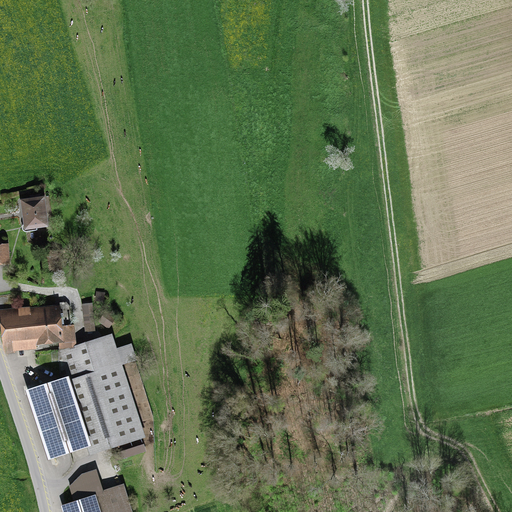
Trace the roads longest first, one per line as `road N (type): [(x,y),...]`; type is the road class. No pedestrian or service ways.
road 1 (track): [(416,415),(363,0)]
road 2 (unclassified): [(0,361),(45,511)]
road 3 (track): [(416,415),(425,429),(467,451),(499,511)]
